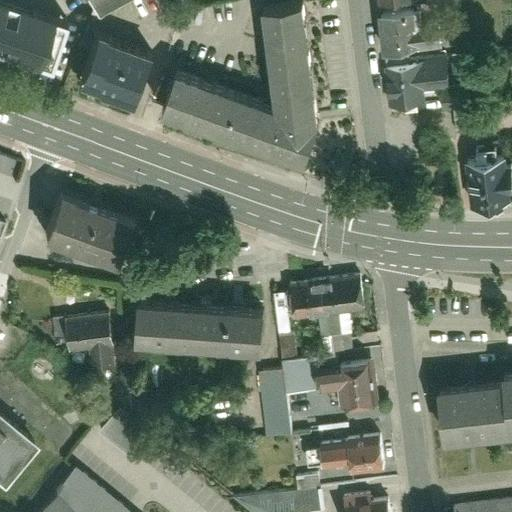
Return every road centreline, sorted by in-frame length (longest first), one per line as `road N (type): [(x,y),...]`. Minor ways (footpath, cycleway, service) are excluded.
road 1 (tertiary): [(393,240),(320,224),(0,112)]
road 2 (residential): [(403,328),(425,511)]
road 3 (residential): [(352,0),(368,125)]
